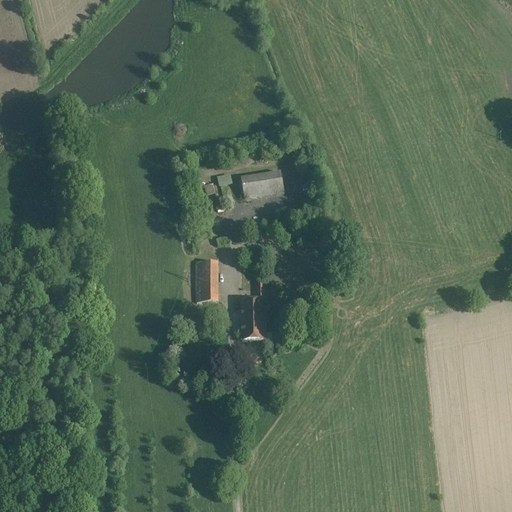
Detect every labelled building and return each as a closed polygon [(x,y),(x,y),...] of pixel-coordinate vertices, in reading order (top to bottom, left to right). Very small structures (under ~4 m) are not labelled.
[(244,201),(284,195),(281,173),(241,179),(244,201)] [(233,185),(230,175),(217,178),(219,188),(233,185)] [(203,186),(204,196),(215,195),(214,185),(203,186)] [(217,305),(217,264),(196,265),(196,305),(217,305)] [(257,304),(242,304),(242,344),(266,344),(265,317),(266,317),(265,304),(257,304)]
